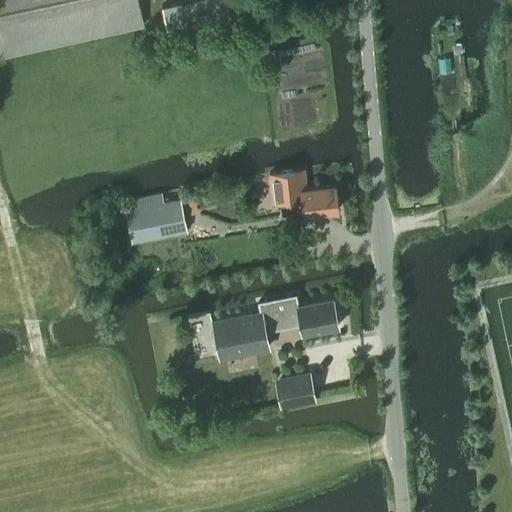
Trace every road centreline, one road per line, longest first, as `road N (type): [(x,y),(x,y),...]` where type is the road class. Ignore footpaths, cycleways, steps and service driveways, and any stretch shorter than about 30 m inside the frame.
road 1 (tertiary): [(402,511),(362,0)]
road 2 (track): [(39,359),(182,498),(97,511)]
road 3 (track): [(182,498),(395,448)]
road 4 (track): [(39,359),(0,188)]
